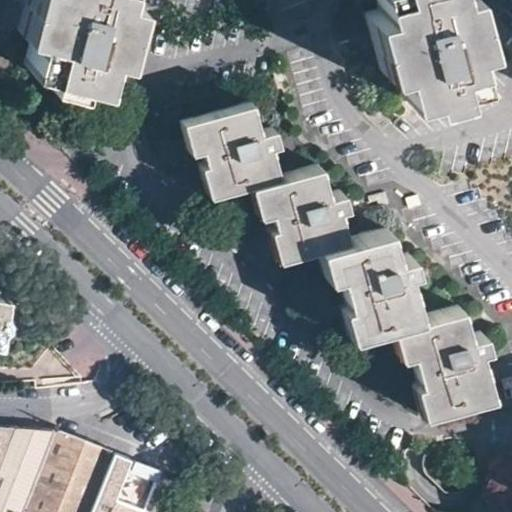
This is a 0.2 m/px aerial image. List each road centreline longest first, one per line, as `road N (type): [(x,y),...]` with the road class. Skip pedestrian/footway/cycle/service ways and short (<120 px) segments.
road 1 (secondary): [(367,511),(0,157)]
road 2 (secondary): [(135,339),(310,511)]
road 3 (secondary): [(0,210),(135,339)]
road 4 (residential): [(135,339),(122,375),(96,400),(0,406)]
